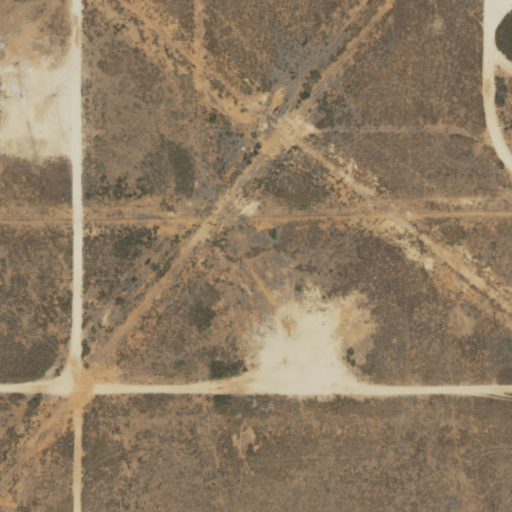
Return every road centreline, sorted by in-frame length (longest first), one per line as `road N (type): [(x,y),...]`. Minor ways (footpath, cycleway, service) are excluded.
road 1 (track): [(58,0),(50,138),(68,511)]
road 2 (track): [(511,141),(509,0)]
